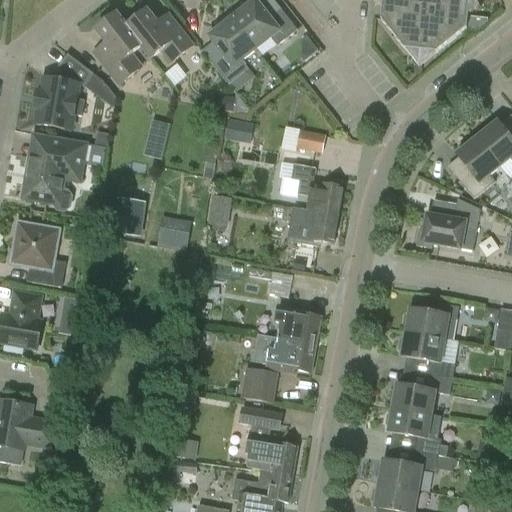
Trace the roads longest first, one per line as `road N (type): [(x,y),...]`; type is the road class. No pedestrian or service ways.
road 1 (tertiary): [(316,511),(359,259)]
road 2 (residential): [(0,197),(24,61),(92,0)]
road 3 (residential): [(359,259),(511,287)]
road 4 (tertiary): [(400,134),(511,43)]
road 5 (residential): [(400,134),(315,31)]
road 6 (tertiary): [(359,259),(380,174),(400,134)]
